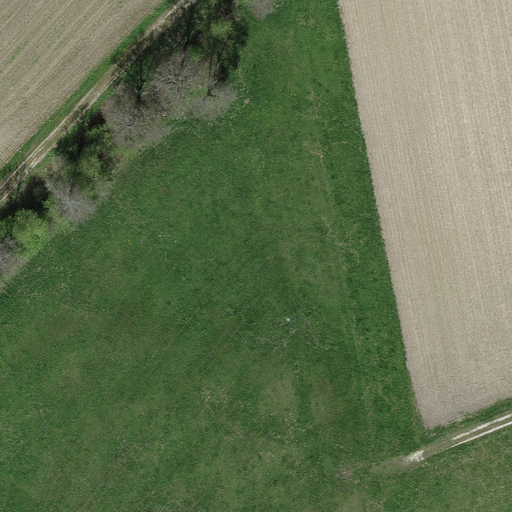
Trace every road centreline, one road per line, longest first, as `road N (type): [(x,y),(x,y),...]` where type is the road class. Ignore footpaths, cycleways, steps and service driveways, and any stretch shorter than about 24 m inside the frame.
road 1 (track): [(0,193),(187,0)]
road 2 (track): [(396,465),(511,418)]
